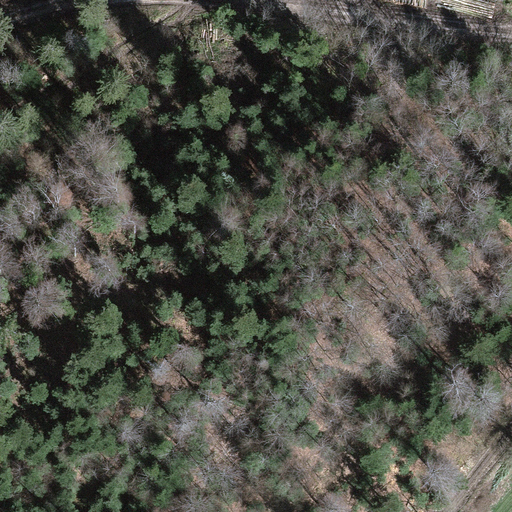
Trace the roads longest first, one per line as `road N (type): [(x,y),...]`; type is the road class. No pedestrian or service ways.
road 1 (track): [(511,28),(188,0)]
road 2 (track): [(130,0),(0,24)]
